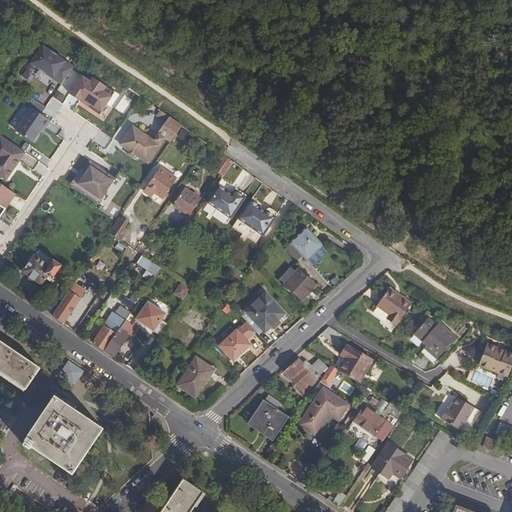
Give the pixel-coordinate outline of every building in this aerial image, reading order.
[(73,68),(42,47),(30,64),(38,70),(39,69),(46,73),(45,75),(61,86),(73,68)] [(83,77),(70,96),(80,102),(82,99),(87,103),(85,106),(95,113),(105,99),(97,93),(100,89),(83,77)] [(105,99),(108,95),(100,89),(97,93),(105,99)] [(36,102),(31,109),(40,114),(44,108),(36,102)] [(31,108),(16,131),(32,143),(40,132),(43,127),(45,129),(50,121),(40,114),(32,109),(31,109),(31,108)] [(157,118),(166,125),(171,119),(161,112),(157,118)] [(134,160),(146,168),(163,143),(169,147),(182,127),(171,119),(166,125),(158,137),(159,138),(153,146),(132,131),(119,149),(129,156),(134,160)] [(0,177),(6,181),(14,169),(12,167),(23,152),(0,136),(0,177)] [(14,169),(25,153),(23,152),(12,167),(14,169)] [(223,178),(234,163),(224,156),(214,171),(223,178)] [(76,189),(100,206),(107,195),(105,194),(115,179),(93,164),(76,189)] [(160,169),(144,193),(153,198),(156,195),(164,200),(177,180),(160,169)] [(0,208),(1,207),(5,210),(15,195),(0,184),(0,208)] [(219,185),(204,206),(228,224),(246,198),(236,191),(232,195),(219,185)] [(185,189),(173,205),(189,216),(200,200),(185,189)] [(252,200),(239,220),(262,235),(265,234),(276,217),(276,214),(271,209),(267,211),(266,213),(260,209),(261,207),(252,200)] [(4,211),(0,215),(0,222),(6,228),(14,220),(4,211)] [(109,235),(112,237),(114,234),(122,239),(128,231),(124,228),(127,223),(120,218),(109,235)] [(308,230),(290,246),(301,257),(306,263),(323,247),(308,230)] [(114,234),(112,237),(120,242),(122,239),(114,234)] [(301,257),(290,246),(284,251),(294,263),(301,257)] [(39,252),(35,258),(49,267),(53,261),(39,252)] [(155,278),(161,270),(142,257),(137,265),(155,278)] [(49,267),(35,258),(23,275),(41,288),(46,281),(50,284),(61,267),(53,261),(49,267)] [(284,284),(302,301),(316,286),(298,270),(284,284)] [(78,280),(74,286),(85,293),(88,287),(78,280)] [(172,294),(181,301),(189,290),(180,283),(172,294)] [(60,306),(53,317),(63,325),(85,293),(74,286),(60,306)] [(390,289),(389,291),(402,301),(404,298),(390,289)] [(413,305),(404,298),(402,301),(389,291),(378,308),(391,316),(388,321),(397,327),(413,305)] [(132,312),(141,299),(134,294),(125,308),(132,312)] [(267,295),(261,301),(258,298),(251,304),(254,308),(248,313),(266,334),(286,316),(267,295)] [(53,301),(46,313),(53,317),(60,306),(53,301)] [(130,314),(121,308),(115,316),(124,323),(130,314)] [(113,315),(109,321),(121,329),(123,324),(124,323),(115,316),(113,315)] [(427,345),(425,347),(437,358),(455,338),(439,323),(436,326),(428,318),(414,333),(427,345)] [(109,321),(93,345),(104,353),(119,331),(121,329),(109,321)] [(256,333),(246,322),(219,347),(233,362),(250,346),(246,342),(256,333)] [(128,337),(119,331),(104,353),(114,359),(128,337)] [(0,373),(26,391),(40,370),(25,360),(19,355),(0,342),(0,373)] [(498,352),(500,349),(488,344),(479,367),(509,379),(511,371),(511,354),(507,352),(506,355),(498,352)] [(339,371),(359,384),(373,361),(350,348),(344,357),(346,358),(348,359),(346,362),(344,361),(339,371)] [(213,372),(208,369),(196,360),(177,388),(194,399),(206,382),(213,372)] [(299,360),(285,373),(291,379),(296,375),(309,388),(314,383),(320,376),(309,365),(304,370),(301,366),(303,364),(299,360)] [(84,372),(68,361),(59,375),(75,386),(84,372)] [(210,366),(208,369),(213,372),(206,382),(208,384),(217,371),(210,366)] [(335,372),(329,368),(320,381),(326,386),(335,372)] [(0,376),(24,393),(26,391),(0,373),(0,376)] [(312,435),(323,418),(320,415),(322,412),(326,414),(338,422),(349,407),(324,390),(299,427),(312,435)] [(54,397),(27,437),(77,470),(104,430),(54,397)] [(249,420),(274,437),(290,415),(265,398),(249,420)] [(474,410),(457,399),(450,411),(448,410),(442,420),(461,432),(474,410)] [(404,410),(396,405),(391,414),(398,419),(404,410)] [(374,437),(384,422),(363,408),(354,423),(374,437)] [(0,431),(1,430),(4,432),(10,424),(0,419),(0,431)] [(273,439),(274,437),(249,420),(248,422),(273,439)] [(511,428),(500,424),(496,437),(511,442),(511,428)] [(440,432),(385,511),(401,511),(452,439),(440,432)] [(497,442),(487,438),(483,450),(493,453),(497,442)] [(390,445),(374,468),(389,479),(392,474),(400,479),(413,461),(390,445)] [(329,468),(322,478),(330,484),(337,473),(329,468)] [(185,478),(161,511),(191,511),(205,492),(185,478)]
